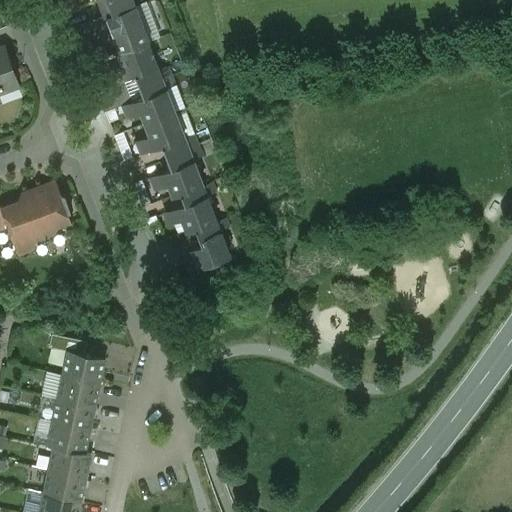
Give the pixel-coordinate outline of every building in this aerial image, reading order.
[(130,0),(101,0),(108,16),(108,17),(133,7),(130,0)] [(133,7),(108,17),(108,16),(106,17),(112,34),(115,33),(121,51),(122,52),(147,43),(133,7)] [(147,43),(122,52),(121,51),(118,52),(128,78),(135,75),(139,86),(161,78),(147,43)] [(0,48),(0,92),(18,86),(3,47),(0,48)] [(102,76),(93,80),(97,90),(105,87),(102,76)] [(161,78),(139,86),(144,98),(137,100),(146,125),(174,114),(161,78)] [(6,102),(25,96),(22,88),(3,94),(6,102)] [(114,109),(105,112),(109,123),(118,119),(114,109)] [(174,114),(146,125),(156,149),(162,147),(167,158),(199,145),(195,134),(184,139),(174,114)] [(199,145),(167,158),(171,169),(164,172),(174,197),(181,194),(180,193),(202,185),(192,161),(203,157),(199,145)] [(129,147),(120,151),(124,161),(133,158),(129,147)] [(55,179),(21,192),(18,201),(0,207),(0,206),(0,221),(3,230),(8,228),(12,240),(18,243),(29,239),(35,242),(41,240),(43,240),(44,242),(43,242),(43,243),(48,241),(47,241),(46,238),(48,238),(48,237),(54,235),(57,229),(72,224),(68,214),(72,213),(65,195),(61,194),(55,179)] [(142,180),(133,184),(137,194),(146,191),(142,180)] [(202,185),(180,193),(181,194),(185,205),(178,207),(188,232),(196,229),(195,229),(215,221),(206,196),(217,192),(213,182),(202,186),(202,185)] [(156,216),(147,219),(151,230),(160,226),(156,216)] [(215,221),(195,229),(196,229),(201,245),(192,249),(199,269),(229,257),(219,231),(230,227),(227,218),(216,222),(215,221)] [(84,354),(67,350),(62,374),(100,383),(105,359),(84,354)] [(100,383),(62,375),(57,398),(95,406),(100,383)] [(57,398),(52,421),(90,429),(95,406),(57,398)] [(90,429),(52,421),(47,445),(53,446),(85,452),(86,452),(90,429)] [(85,452),(53,446),(48,469),(86,477),(91,453),(86,452),(85,452)] [(48,469),(43,492),(81,500),(86,477),(48,469)] [(79,511),(81,500),(43,492),(38,511),(79,511)]
